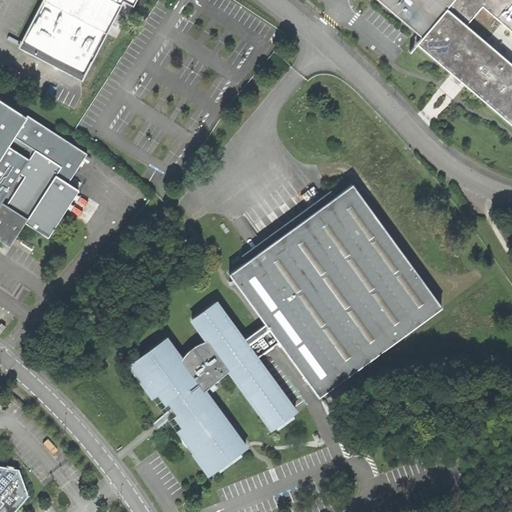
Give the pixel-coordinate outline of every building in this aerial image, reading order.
[(117,3),(118,0),(42,0),(21,41),(22,42),(25,44),(22,49),(42,59),(45,54),(85,74),(85,75),(121,5),(117,3)] [(511,0),(378,0),(422,37),(417,43),(451,73),(453,72),(456,75),(463,81),(466,84),(465,85),(511,124),(511,0)] [(7,39),(18,45),(20,42),(9,36),(7,39)] [(82,80),(85,74),(45,54),(42,59),(82,80)] [(461,83),(463,81),(456,75),(454,77),(454,80),(455,81),(457,83),(459,83),(461,83)] [(0,240),(9,246),(24,222),(47,237),(78,190),(68,184),(87,153),(27,114),(26,116),(0,101),(0,240)] [(269,329),(278,341),(317,395),(441,306),(352,184),(301,221),(229,274),(269,329)] [(207,341),(229,371),(273,429),(295,412),(256,358),(247,346),(215,302),(192,319),(207,341)] [(247,346),(256,358),(278,341),(269,329),(247,346)] [(245,448),(203,391),(181,360),(165,338),(131,363),(147,385),(174,398),(190,420),(186,423),(182,427),(180,431),(180,436),(181,439),(183,443),(186,446),(190,448),(194,449),(212,473),(245,448)] [(181,360),(203,391),(208,387),(212,391),(215,388),(213,384),(229,371),(207,341),(181,360)] [(169,414),(180,431),(182,427),(186,423),(190,420),(174,398),(147,385),(169,414)] [(0,511),(14,511),(26,498),(16,471),(0,468),(0,511)]
